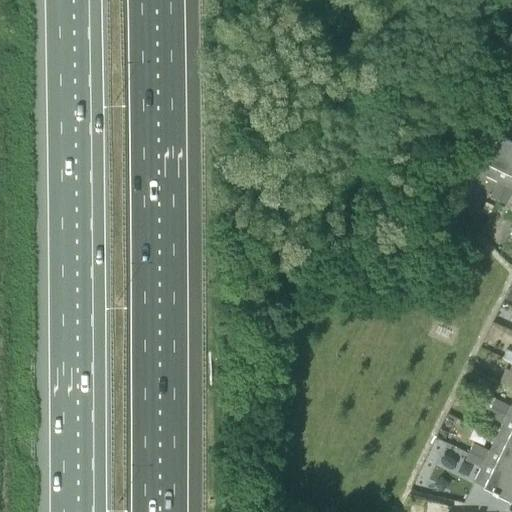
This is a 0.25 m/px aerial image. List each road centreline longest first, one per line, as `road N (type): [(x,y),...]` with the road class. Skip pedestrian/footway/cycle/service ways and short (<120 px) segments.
road 1 (motorway): [(85,0),(89,511)]
road 2 (motorway): [(144,511),(141,0)]
